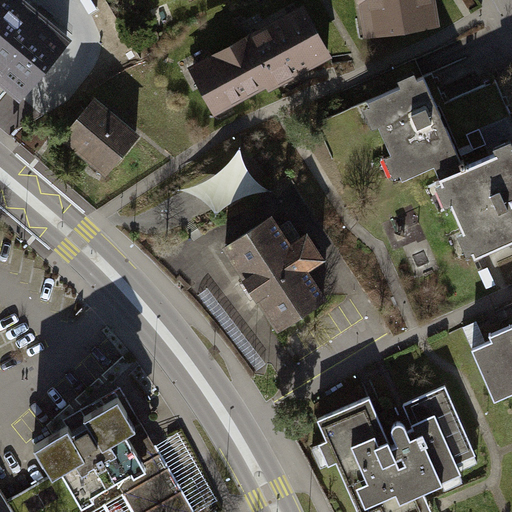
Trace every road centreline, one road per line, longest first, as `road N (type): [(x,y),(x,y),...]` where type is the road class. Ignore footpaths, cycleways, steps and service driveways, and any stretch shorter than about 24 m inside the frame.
road 1 (tertiary): [(0,175),(76,238),(153,319),(235,430)]
road 2 (residential): [(235,430),(415,331),(511,289)]
